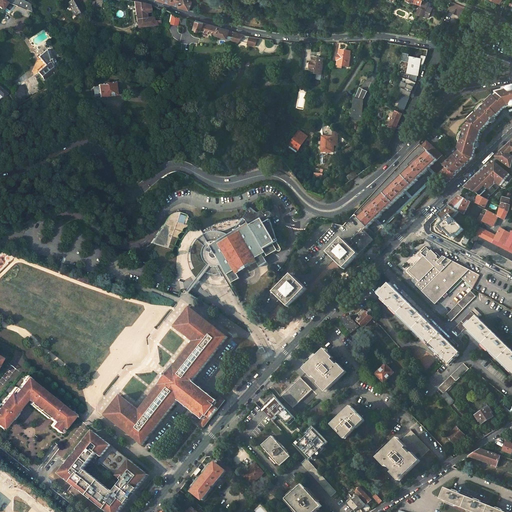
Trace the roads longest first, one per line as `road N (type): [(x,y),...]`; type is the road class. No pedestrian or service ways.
road 1 (secondary): [(386,169),(329,210),(307,204),(276,176),(217,183),(178,165),(122,193),(91,146),(79,141),(26,169),(0,173)]
road 2 (residential): [(149,0),(286,37),(384,36),(435,45),(386,169)]
road 3 (secondary): [(277,360),(147,511)]
road 4 (secondary): [(277,360),(411,226)]
road 5 (residential): [(511,424),(372,511)]
road 6 (secondary): [(511,80),(451,94),(386,169)]
road 7 (secondary): [(411,226),(506,137)]
